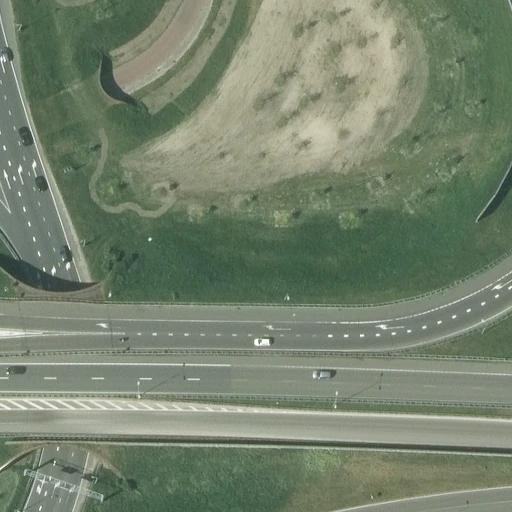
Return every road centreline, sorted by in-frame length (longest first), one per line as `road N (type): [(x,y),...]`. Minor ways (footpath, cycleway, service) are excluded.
road 1 (motorway): [(511,393),(0,378)]
road 2 (motorway): [(0,418),(511,430)]
road 3 (motorway): [(511,293),(473,315),(377,340),(133,339)]
road 4 (primary): [(44,511),(71,401),(45,266)]
road 5 (primary): [(45,266),(0,118)]
road 6 (motorway): [(133,339),(0,326)]
road 7 (motorway): [(133,339),(0,346)]
road 8 (motorway): [(384,511),(511,495)]
